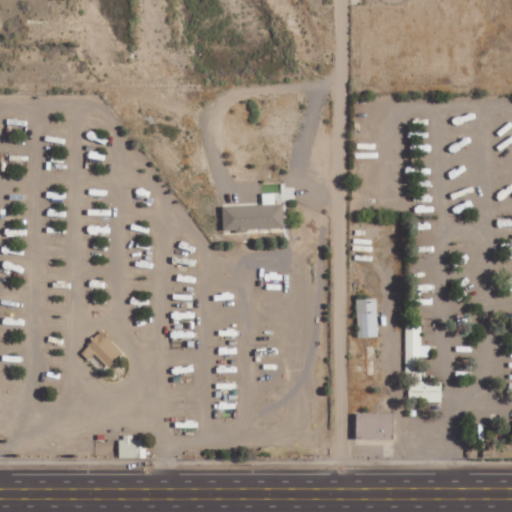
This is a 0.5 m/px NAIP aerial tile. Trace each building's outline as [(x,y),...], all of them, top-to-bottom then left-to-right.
[(223,204),(224,230),(285,229),(285,204),(276,204),(276,193),(264,193),(264,204),(223,204)] [(359,338),(379,337),(377,298),(357,299),(359,338)] [(406,373),(410,373),(410,398),(430,398),(430,402),(442,402),(442,383),(421,383),(421,357),(431,357),(431,345),(421,345),(421,325),(406,325),(406,373)] [(94,352),(110,367),(125,351),(103,330),(82,353),(88,359),(94,352)] [(395,439),(395,413),(358,414),(359,439),(395,439)] [(121,457),(146,458),(146,440),(134,440),(134,434),(121,434),(121,457)]
